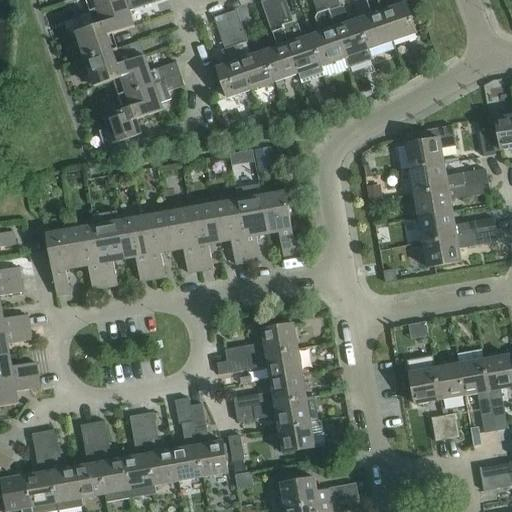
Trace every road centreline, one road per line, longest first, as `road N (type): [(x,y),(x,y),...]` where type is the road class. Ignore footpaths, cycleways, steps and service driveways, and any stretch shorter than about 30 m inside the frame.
road 1 (residential): [(342,274),(329,172),(335,153),(491,59)]
road 2 (residential): [(57,321),(69,388),(93,403),(190,386),(205,362),(194,301)]
road 3 (residential): [(352,325),(511,294)]
road 4 (residential): [(381,479),(352,325)]
road 5 (residential): [(194,301),(342,274)]
road 6 (residential): [(57,321),(194,301)]
road 7 (residential): [(469,511),(462,466),(381,479)]
